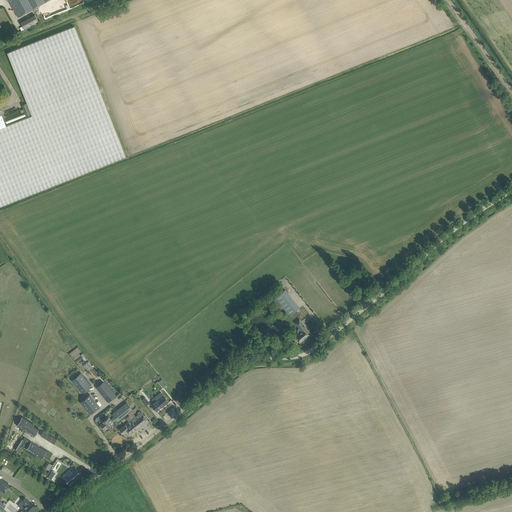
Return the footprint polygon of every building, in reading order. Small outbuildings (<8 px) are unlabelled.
[(49,0),(8,0),(18,17),(49,0)] [(20,26),(22,29),(24,28),(25,30),(39,22),(35,14),(21,23),(22,25),(20,26)] [(0,206),(126,157),(76,31),(74,26),(7,53),(32,116),(6,126),(3,118),(0,111),(0,206)] [(292,284),(301,297),(308,292),(312,296),(313,295),(314,296),(319,292),(305,274),(292,284)] [(275,297),(290,315),(299,307),(285,290),(275,297)] [(308,330),(301,321),(299,319),(295,322),(299,328),(298,329),(298,331),(299,333),(296,335),(301,341),(309,335),(308,333),(307,333),(306,332),(308,330)] [(85,364),(88,369),(93,366),(90,361),(85,364)] [(91,386),(91,385),(81,373),(72,380),(72,381),(74,379),(77,382),(75,384),(82,392),(81,392),(82,393),(89,387),(88,385),(89,384),(91,386)] [(163,379),(159,382),(164,387),(168,384),(163,379)] [(105,381),(97,387),(108,401),(116,395),(105,381)] [(162,408),(169,402),(163,394),(159,397),(157,395),(155,397),(156,399),(151,404),(157,412),(162,407),(162,408)] [(88,409),(91,412),(95,408),(96,409),(99,406),(95,401),(95,402),(94,400),(94,399),(90,395),(87,398),(82,402),(85,405),(86,404),(89,408),(88,409)] [(118,421),(122,418),(132,409),(127,402),(112,414),(115,417),(111,420),(109,417),(103,421),(103,422),(100,424),(104,429),(107,427),(108,428),(114,423),(113,422),(116,419),(118,421)] [(142,412),(141,412),(140,412),(139,411),(138,413),(138,414),(139,414),(132,419),(139,428),(142,426),(144,424),(145,424),(149,421),(142,412)] [(39,427),(34,424),(22,416),(19,422),(17,425),(21,428),(34,436),(39,429),(39,427)] [(130,436),(139,428),(132,419),(119,430),(122,434),(126,431),(130,436)] [(42,435),(54,444),(58,440),(45,430),(42,435)] [(40,447),(39,446),(31,442),(26,449),(26,450),(27,449),(38,456),(40,454),(43,456),(42,459),(47,451),(40,447)] [(70,485),(82,475),(75,466),(75,467),(71,470),(70,470),(71,471),(67,473),(70,476),(66,479),(66,480),(70,485)] [(0,490),(4,493),(10,485),(0,478),(0,490)] [(30,511),(35,506),(32,503),(30,502),(25,498),(18,505),(25,511),(26,511),(27,511),(28,511),(30,511)]
